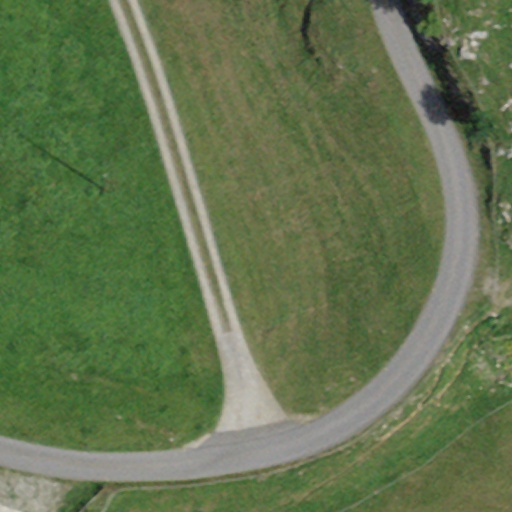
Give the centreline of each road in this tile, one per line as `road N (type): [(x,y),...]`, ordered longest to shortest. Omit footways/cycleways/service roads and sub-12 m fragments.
road 1 (unclassified): [(0,450),(87,466),(175,468),(264,452),(322,431),(402,373),(445,299),(458,251),(458,207),(449,157),(385,0)]
road 2 (track): [(126,0),(264,452)]
